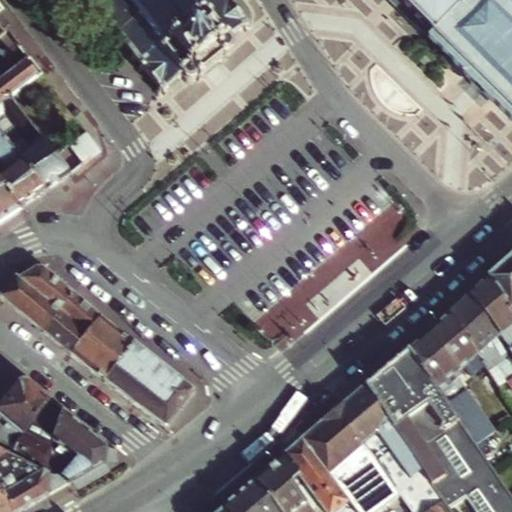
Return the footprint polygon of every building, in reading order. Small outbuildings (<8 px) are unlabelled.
[(84,0),(86,2),(88,0),(89,0),(103,16),(99,19),(101,22),(105,19),(119,37),(116,40),(117,42),(121,39),(135,57),(131,60),(133,63),(137,60),(142,67),(139,70),(141,72),(145,70),(161,91),(158,93),(159,96),(163,93),(166,96),(168,94),(165,91),(183,77),(184,80),(187,83),(189,84),(191,84),(193,83),(194,82),(197,79),(199,82),(227,60),(225,57),(229,55),(231,53),(232,50),(232,47),(230,45),(228,42),(244,29),(246,33),(249,31),(247,27),(250,24),(249,22),(245,25),(228,4),(231,1),(230,0),(228,0),(226,1),(225,0),(84,0)] [(390,0),(429,38),(442,26),(416,0),(390,0)] [(416,0),(442,26),(429,38),(456,65),(511,120),(511,7),(504,0),(416,0)] [(0,38),(10,31),(0,18),(0,38)] [(0,107),(12,98),(30,84),(43,74),(35,64),(31,59),(0,82),(0,107)] [(29,148),(18,156),(46,192),(54,188),(71,176),(56,155),(12,98),(0,107),(0,121),(5,117),(29,148)] [(0,162),(7,171),(0,175),(0,182),(21,209),(46,192),(18,156),(0,131),(0,162)] [(101,153),(86,132),(56,155),(71,176),(101,153)] [(0,223),(21,209),(0,182),(0,223)] [(511,258),(491,277),(490,276),(488,278),(488,279),(488,280),(511,311),(511,258)] [(1,297),(45,333),(72,294),(45,270),(36,269),(20,280),(16,278),(1,297)] [(501,338),(511,354),(511,311),(488,280),(478,289),(469,297),(501,338)] [(72,294),(45,333),(72,355),(101,317),(72,294)] [(511,363),(497,341),(466,300),(448,315),(485,369),(488,373),(496,368),(508,384),(511,381),(511,363)] [(485,369),(448,315),(431,331),(409,351),(446,405),(477,449),(496,436),(458,377),(466,371),(471,377),(485,369)] [(195,392),(101,317),(72,355),(71,355),(166,428),(195,392)] [(379,376),(366,386),(415,457),(446,502),(452,511),(454,511),(469,501),(476,511),(511,511),(511,498),(477,449),(446,405),(409,351),(379,376)] [(17,383),(0,403),(0,450),(6,454),(50,477),(52,441),(63,411),(26,381),(17,383)] [(411,511),(431,511),(446,502),(415,457),(366,386),(347,403),(336,412),(362,447),(364,446),(399,495),(411,511)] [(108,448),(63,411),(52,441),(50,477),(50,497),(77,481),(107,465),(108,448)] [(378,511),(399,495),(364,446),(362,447),(336,412),(311,434),(302,442),(342,495),(355,511),(378,511)] [(291,484),(309,508),(318,501),(326,511),(355,511),(342,495),(302,442),(284,457),(300,477),(291,484)] [(50,477),(6,454),(0,461),(0,488),(13,511),(23,511),(50,497),(50,477)] [(284,457),(255,482),(279,511),(312,511),(309,508),(291,484),(300,477),(284,457)] [(279,511),(255,482),(237,497),(247,511),(279,511)] [(0,511),(13,511),(0,488),(0,511)] [(247,511),(237,497),(224,508),(226,511),(247,511)] [(452,511),(446,502),(431,511),(452,511)]
